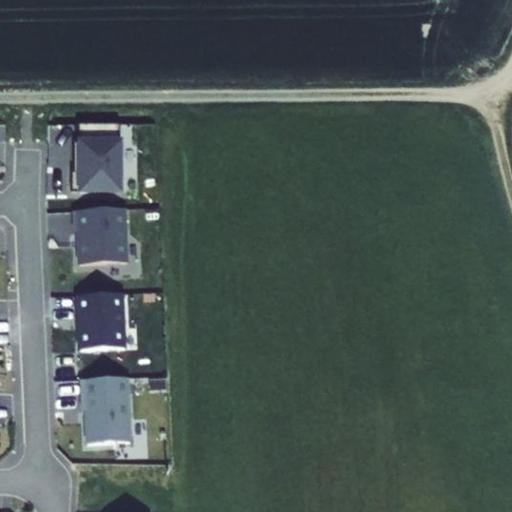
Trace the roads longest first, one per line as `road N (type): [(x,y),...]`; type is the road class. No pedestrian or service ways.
road 1 (track): [(482,93),(0,98)]
road 2 (residential): [(29,139),(38,485)]
